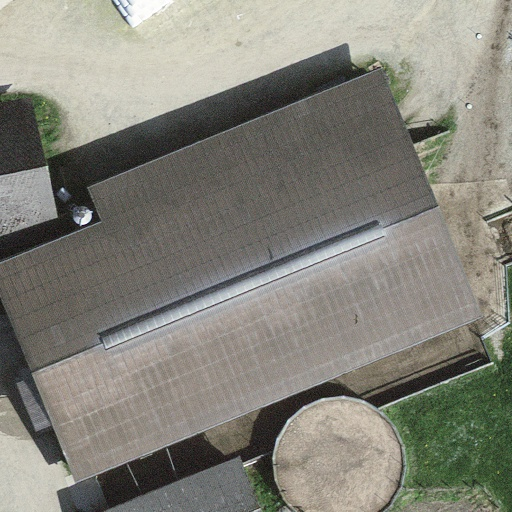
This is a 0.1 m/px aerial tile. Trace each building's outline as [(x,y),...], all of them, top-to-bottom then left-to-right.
[(106,0),(109,6),(85,16),(111,75),(287,0),(299,0),(309,22),(361,0),(106,0)] [(0,289),(75,477),(470,318),(377,85),(95,199),(108,232),(0,275),(0,289)] [(0,238),(33,233),(14,119),(0,121),(0,238)] [(282,447),(354,491),(392,430),(320,385),(282,447)] [(251,511),(235,469),(127,511),(251,511)]
